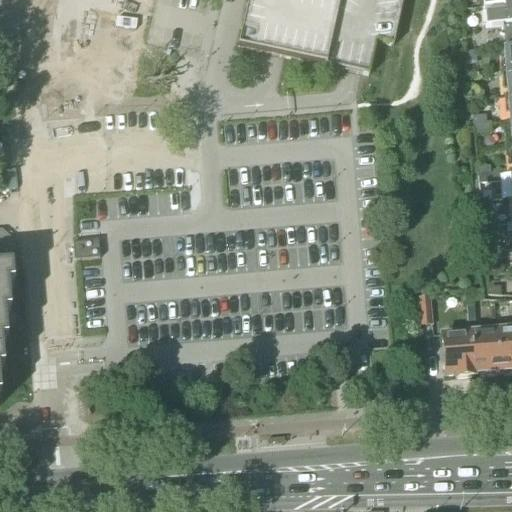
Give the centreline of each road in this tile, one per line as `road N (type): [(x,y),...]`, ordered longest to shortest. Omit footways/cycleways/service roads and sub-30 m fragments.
road 1 (secondary): [(0,504),(315,475)]
road 2 (secondary): [(315,475),(475,472)]
